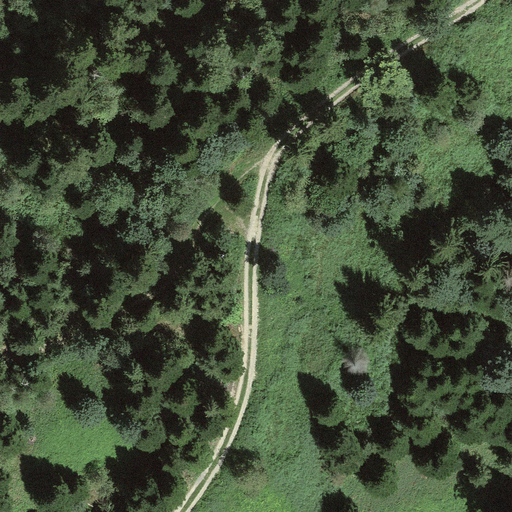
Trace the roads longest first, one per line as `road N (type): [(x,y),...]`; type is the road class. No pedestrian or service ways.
road 1 (track): [(182,511),(214,468),(246,382),(252,235),(272,151)]
road 2 (track): [(0,356),(101,326),(162,286),(216,206),(272,151)]
road 3 (track): [(0,113),(79,180),(136,197),(182,191),(216,206)]
